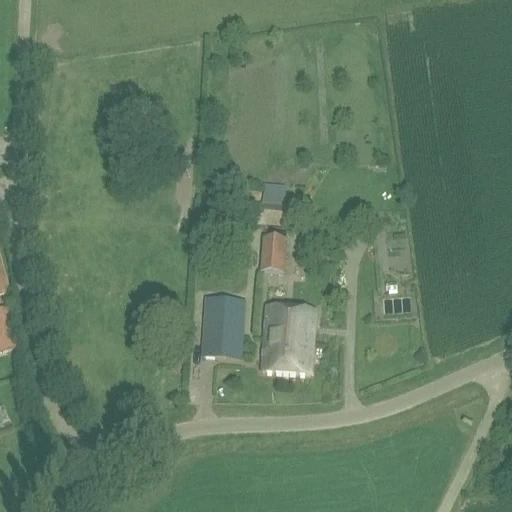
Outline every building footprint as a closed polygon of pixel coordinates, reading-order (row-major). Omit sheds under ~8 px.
[(264,197),(263,210),(238,208),(236,227),(288,232),(289,212),(286,212),(287,198),(284,198),(285,191),(274,190),(274,197),(264,197)] [(288,243),(264,240),(260,276),(286,280),(288,243)] [(0,354),(19,349),(8,310),(10,309),(0,275),(0,354)] [(242,364),(246,306),(208,303),(204,361),(242,364)] [(269,311),(266,345),(314,349),(317,315),(269,311)] [(311,380),(314,349),(266,345),(263,376),(311,380)]
